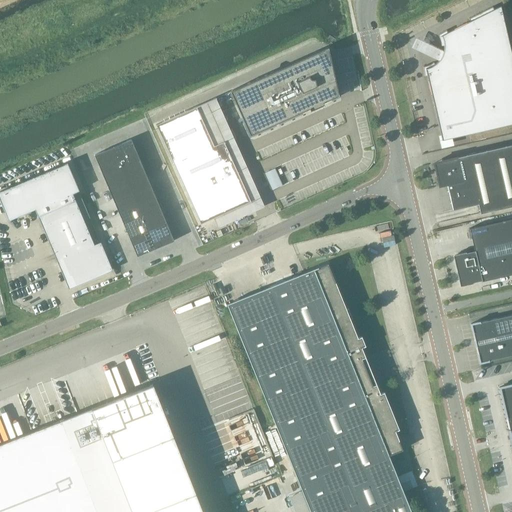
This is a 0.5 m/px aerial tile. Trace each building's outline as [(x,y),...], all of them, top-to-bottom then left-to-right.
[(511,124),(511,56),(500,6),(494,9),(493,7),(469,19),(470,21),(448,32),(446,30),(438,35),(439,37),(439,38),(440,39),(440,41),(441,42),(441,43),(441,45),(441,46),(444,46),(444,48),(443,50),(443,51),(443,53),(442,54),(441,54),(440,54),(440,55),(439,55),(439,56),(439,57),(440,57),(440,58),(440,59),(438,61),(437,63),(435,65),(434,63),(432,64),(431,64),(430,65),(428,65),(426,66),(424,67),(423,67),(425,77),(427,76),(441,135),(442,140),(452,138),(511,124)] [(309,109),(310,111),(324,105),(323,102),(339,95),(328,47),(230,91),(250,135),(309,109)] [(201,224),(251,202),(223,140),(222,138),(220,136),(218,135),(216,135),(214,135),(210,137),(196,107),(156,125),(201,224)] [(109,191),(116,206),(122,220),(128,235),(136,254),(154,246),(173,238),(165,220),(159,205),(153,190),(146,175),(139,157),(130,137),(93,152),(102,172),(109,191)] [(511,144),(434,163),(439,186),(447,184),(453,210),(478,204),(480,214),(511,206),(511,144)] [(67,163),(0,191),(0,200),(9,221),(19,216),(19,217),(26,214),(35,210),(57,261),(94,245),(85,223),(91,220),(79,191),(67,163)] [(275,168),(264,173),(272,189),(282,184),(275,168)] [(455,256),(462,285),(481,281),(482,282),(511,274),(511,218),(469,229),(475,251),(455,256)] [(361,347),(365,346),(361,337),(358,338),(350,319),(352,319),(348,310),(346,310),(328,263),(227,304),(310,511),(411,511),(389,455),(402,450),(399,440),(395,431),(399,429),(384,392),(380,394),(376,384),(372,385),(362,359),(365,357),(361,347)] [(471,324),(480,363),(488,361),(511,355),(511,314),(479,322),(471,324)] [(202,382),(239,372),(230,339),(227,340),(229,346),(223,348),(222,343),(213,346),(211,339),(192,344),(202,382)] [(511,446),(511,384),(499,387),(509,429),(507,430),(511,447),(511,446)] [(62,420),(0,444),(0,511),(202,511),(171,430),(167,421),(153,385),(62,420)] [(271,457),(266,460),(266,461),(272,474),(278,472),(275,465),(274,465),(271,457)] [(412,471),(398,477),(404,491),(418,486),(412,471)]
